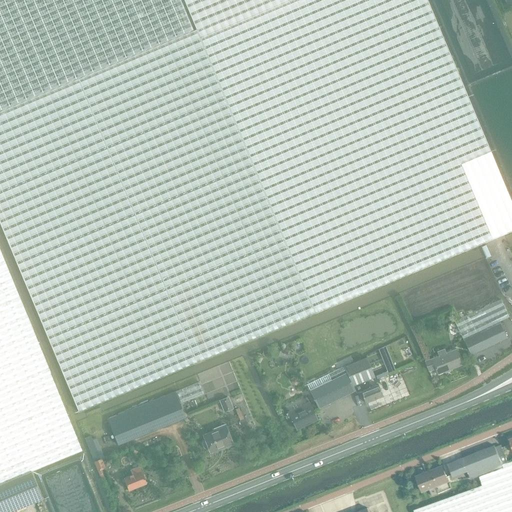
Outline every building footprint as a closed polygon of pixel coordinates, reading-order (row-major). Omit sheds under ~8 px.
[(0,0),(0,226),(77,412),(316,313),(384,284),(511,230),(511,202),(427,0),(291,0),(201,38),(197,30),(194,31),(193,31),(180,0),(0,0)] [(197,30),(201,38),(290,0),(184,0),(197,30)] [(0,484),(31,472),(82,451),(7,266),(0,249),(0,484)] [(509,317),(501,300),(455,321),(464,340),(471,356),(507,338),(500,322),(509,317)] [(426,362),(429,371),(436,368),(438,374),(462,365),(456,350),(447,354),(445,350),(437,353),(439,357),(426,362)] [(360,361),(344,367),(353,386),(361,383),(368,380),(360,361)] [(319,408),(355,391),(353,386),(344,367),(307,385),(319,408)] [(364,391),(361,392),(365,403),(383,396),(382,394),(390,391),(386,382),(378,385),(371,388),(368,380),(361,383),(364,391)] [(199,383),(109,420),(119,445),(186,418),(180,404),(197,397),(204,394),(199,383)] [(228,398),(221,401),(225,412),(233,409),(228,398)] [(288,412),(297,430),(318,420),(309,402),(288,412)] [(202,443),(204,449),(208,450),(209,449),(210,451),(223,446),(224,448),(233,444),(226,427),(204,436),(205,440),(204,441),(202,443)] [(91,436),(85,439),(95,462),(102,459),(104,458),(96,439),(93,440),(91,436)] [(452,477),(467,471),(470,480),(479,476),(482,485),(414,510),(414,511),(511,511),(511,461),(508,463),(504,452),(498,455),(495,445),(447,464),(452,477)] [(102,459),(95,462),(102,481),(106,480),(102,471),(106,469),(102,459)] [(432,496),(438,494),(435,486),(448,481),(442,466),(416,477),(422,492),(429,489),(432,496)] [(140,467),(131,471),(132,476),(124,479),(129,491),(146,484),(140,467)] [(0,511),(12,511),(43,500),(31,472),(0,484),(0,511)]
